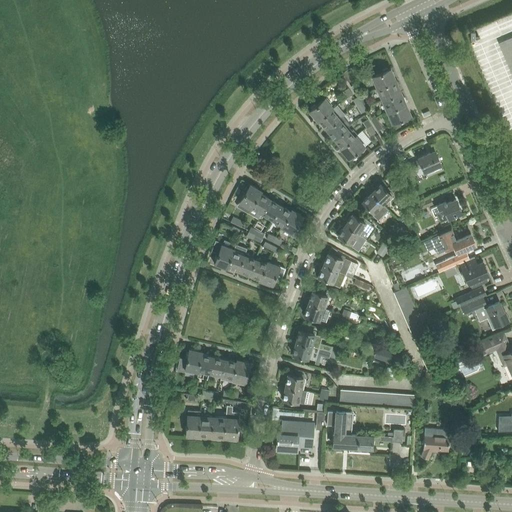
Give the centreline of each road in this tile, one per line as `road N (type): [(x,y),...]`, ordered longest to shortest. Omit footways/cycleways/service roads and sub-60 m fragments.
road 1 (unclassified): [(253,477),(271,356),(298,265),(321,221),(377,154),(449,117)]
road 2 (secondary): [(148,380),(180,259),(227,157),(283,90),(359,37)]
road 3 (tertiary): [(511,504),(298,490)]
road 4 (unclassified): [(449,117),(511,266)]
road 5 (tertiary): [(135,464),(0,455)]
road 6 (tertiary): [(0,473),(134,482)]
road 7 (unclassified): [(511,213),(461,99)]
